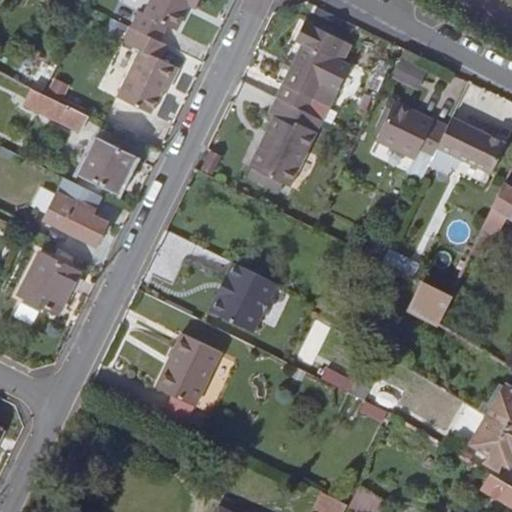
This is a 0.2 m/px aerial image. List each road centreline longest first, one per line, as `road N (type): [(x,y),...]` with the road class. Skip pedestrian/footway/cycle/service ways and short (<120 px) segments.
road 1 (residential): [(257,0),(49,405)]
road 2 (residential): [(511,78),(362,0)]
